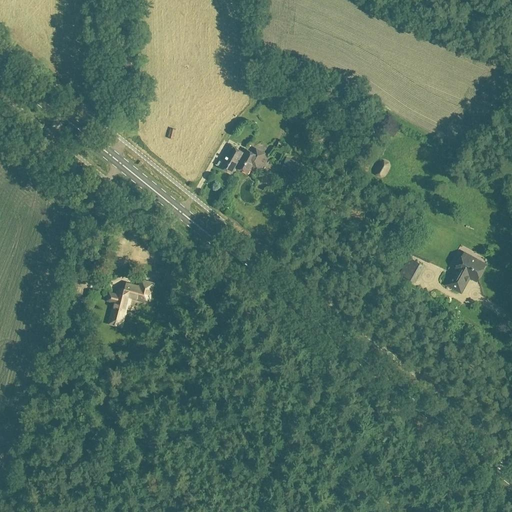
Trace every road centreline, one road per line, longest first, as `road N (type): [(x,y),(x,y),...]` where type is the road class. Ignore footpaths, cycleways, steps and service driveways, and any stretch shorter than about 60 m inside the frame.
road 1 (primary): [(511,478),(0,69)]
road 2 (track): [(12,511),(122,139)]
road 3 (track): [(122,139),(119,0)]
